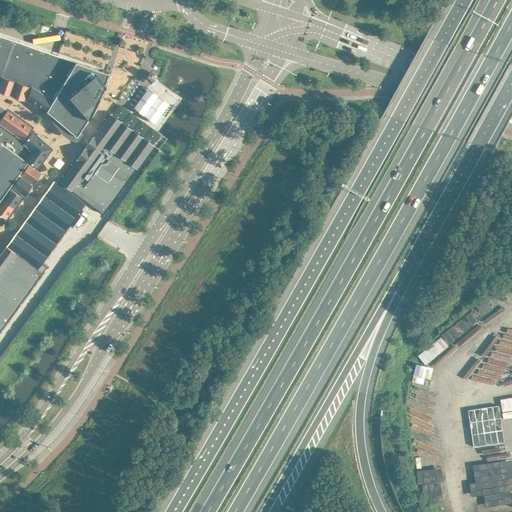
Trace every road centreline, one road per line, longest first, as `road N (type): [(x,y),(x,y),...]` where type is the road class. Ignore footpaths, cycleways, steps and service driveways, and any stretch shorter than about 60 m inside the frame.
road 1 (motorway): [(495,0),(205,511)]
road 2 (motorway): [(465,3),(174,511)]
road 3 (motorway): [(233,511),(511,22)]
road 4 (tertiary): [(0,477),(67,405),(284,53)]
road 5 (tertiary): [(260,45),(168,210),(23,438),(0,461)]
road 6 (motorway): [(263,511),(408,260)]
road 7 (motorway): [(381,511),(358,437),(359,408),(408,260)]
road 8 (secondary): [(284,53),(511,120)]
road 9 (secondary): [(511,93),(296,20)]
road 10 (motorway): [(408,260),(511,82)]
